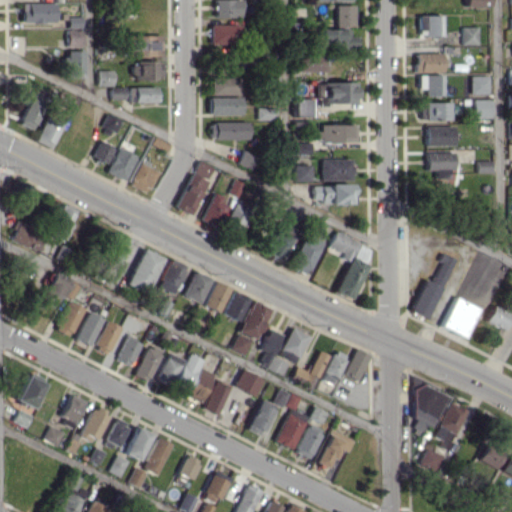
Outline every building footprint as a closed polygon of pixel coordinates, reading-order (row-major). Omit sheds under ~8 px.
[(211,0),(211,17),(237,17),(236,0),(211,0)] [(51,2),(19,2),(20,22),(52,22),(51,2)] [(350,4),(331,4),(332,25),(350,25),(350,4)] [(437,14),(415,15),(416,36),(438,35),(437,14)] [(237,23),(206,24),(207,44),(237,43),(237,23)] [(473,26),(457,26),(457,44),(473,43),(473,26)] [(315,28),(314,48),(351,49),(352,29),(315,28)] [(123,55),(158,54),(158,35),(123,35),(123,55)] [(80,50),(63,50),(63,77),(80,77),(80,50)] [(438,53),(411,52),(411,71),(438,72),(438,53)] [(320,71),(319,54),(293,55),(294,72),(320,71)] [(130,79),(158,79),(158,61),(130,61),(130,79)] [(109,70),(94,70),(94,85),(109,85),(109,70)] [(438,74),(414,74),(414,88),(421,88),(421,95),(439,95),(438,74)] [(484,93),(484,75),(466,75),(466,93),(484,93)] [(207,94),(235,94),(235,77),(207,76),(207,94)] [(352,102),(351,81),(320,82),(320,103),(352,102)] [(121,98),(122,86),(107,86),(107,98),(121,98)] [(153,86),(125,86),(125,101),(153,101),(153,86)] [(44,97),(25,89),(21,100),(25,102),(15,123),(30,129),(44,97)] [(205,114),(237,114),(237,96),(205,97),(205,114)] [(289,116),(305,116),(305,98),(289,98),(289,116)] [(487,117),(487,99),(468,99),(469,117),(487,117)] [(445,101),(420,102),(420,120),(446,119),(445,101)] [(252,119),(272,119),(272,107),(253,107),(252,119)] [(97,126),(112,132),(117,119),(103,113),(97,126)] [(32,139),(47,147),(59,122),(44,114),(32,139)] [(243,121),(206,122),(206,138),(244,138),(243,121)] [(351,141),(351,124),(314,123),(314,141),(351,141)] [(421,145),(449,144),(449,125),(421,126),(421,145)] [(146,144),(163,151),(166,143),(149,136),(146,144)] [(291,153),(309,154),(309,139),(291,139),(291,153)] [(109,147),(94,141),(89,157),(103,163),(109,147)] [(102,171),(119,180),(131,156),(114,147),(102,171)] [(421,150),(421,168),(450,168),(450,149),(421,150)] [(253,156),(239,150),(233,162),(247,168),(253,156)] [(348,158),(316,158),(316,178),(348,178),(348,158)] [(472,172),(487,171),(487,160),(472,160),(472,172)] [(124,183),(142,192),(153,170),(136,161),(124,183)] [(289,180),(306,180),(307,164),(290,163),(289,180)] [(445,177),(444,168),(430,169),(431,178),(445,177)] [(202,179),(185,172),(171,207),(188,214),(202,179)] [(347,183),(307,183),(307,202),(352,202),(352,192),(347,192),(347,183)] [(218,196),(209,192),(196,219),(213,226),(224,204),(216,200),(218,196)] [(219,226),(237,233),(246,210),(229,203),(219,226)] [(73,210),(60,204),(45,234),(57,240),(73,210)] [(42,235),(13,221),(5,236),(35,250),(42,235)] [(263,253),(280,259),(292,228),(275,222),(263,253)] [(324,245),(339,251),(337,257),(344,259),(330,291),(348,299),(363,263),(361,262),(367,247),(330,231),(324,245)] [(100,256),(115,261),(123,237),(108,232),(100,256)] [(318,241),(301,233),(285,266),(303,274),(318,241)] [(159,257),(139,247),(122,283),(142,293),(159,257)] [(406,311),(424,318),(449,257),(437,252),(434,260),(436,261),(428,282),(419,278),(406,311)] [(181,263),(164,257),(153,287),(171,293),(181,263)] [(195,303),(207,278),(191,270),(179,295),(195,303)] [(70,299),(75,284),(65,281),(66,278),(48,273),(40,299),(57,304),(59,295),(70,299)] [(199,305),(214,312),(226,287),(210,280),(199,305)] [(245,297),(229,290),(218,313),(234,320),(245,297)] [(475,307),(451,296),(437,325),(461,337),(475,307)] [(252,339),(266,308),(248,299),(234,331),(252,339)] [(67,335),(78,306),(62,300),(51,329),(67,335)] [(481,321),(501,328),(507,312),(488,305),(481,321)] [(99,317),(84,310),(71,338),(86,345),(99,317)] [(104,353),(117,326),(102,319),(89,346),(104,353)] [(292,362),(304,333),(286,326),(274,355),(292,362)] [(259,343),(261,344),(259,349),(270,353),(278,333),(265,328),(259,343)] [(247,339),(233,333),(227,348),(240,354),(247,339)] [(113,360),(128,365),(135,341),(120,337),(113,360)] [(143,344),(130,374),(143,381),(157,351),(143,344)] [(364,352),(349,348),(340,375),(355,380),(364,352)] [(298,381),(307,386),(324,354),(314,349),(298,381)] [(316,378),(329,384),(343,355),(330,349),(316,378)] [(152,378),(166,385),(179,358),(165,352),(152,378)] [(183,391),(198,358),(184,352),(170,385),(183,391)] [(277,374),(282,362),(267,355),(261,367),(277,374)] [(211,373),(195,367),(184,396),(201,402),(211,373)] [(249,396),(258,379),(238,368),(229,385),(249,396)] [(12,400),(28,408),(42,379),(25,371),(12,400)] [(201,403),(214,409),(226,385),(213,378),(201,403)] [(427,427),(444,397),(416,382),(404,404),(416,411),(411,421),(420,426),(421,423),(427,427)] [(271,402),(289,409),(295,396),(274,387),(268,403),(256,398),(243,429),(258,435),(271,402)] [(80,400),(66,393),(56,415),(70,422),(80,400)] [(442,449),(461,408),(444,401),(428,436),(436,439),(433,445),(442,449)] [(89,406),(75,434),(91,442),(105,413),(89,406)] [(8,420),(22,427),(28,414),(13,408),(8,420)] [(270,441),(287,449),(300,420),(283,412),(270,441)] [(111,418),(102,441),(116,446),(124,423),(111,418)] [(305,458),(318,430),(303,423),(290,451),(305,458)] [(38,439),(53,445),(59,430),(44,424),(38,439)] [(147,433),(132,426),(119,452),(134,460),(147,433)] [(344,452),(349,439),(327,429),(312,461),(323,466),(328,457),(332,459),(337,448),(344,452)] [(166,441),(151,436),(139,469),(154,475),(166,441)] [(491,468),(497,455),(478,446),(472,459),(491,468)] [(100,450),(90,447),(85,461),(95,464),(100,450)] [(432,471),(438,454),(422,448),(415,464),(432,471)] [(511,457),(506,454),(497,470),(511,478),(511,457)] [(195,463),(180,457),(173,472),(188,479),(195,463)] [(123,461),(118,458),(114,465),(108,461),(103,470),(115,476),(123,461)] [(52,511),(71,511),(81,492),(72,488),(79,476),(72,473),(52,511)] [(197,496),(212,503),(223,481),(208,473),(197,496)] [(230,511),(247,511),(256,488),(240,483),(230,511)] [(489,494),(501,501),(505,494),(492,488),(489,494)] [(174,507),(184,511),(185,511),(192,497),(180,492),(174,507)] [(80,511),(99,511),(102,506),(87,499),(80,511)] [(258,511),(274,511),(277,505),(264,499),(258,511)] [(206,511),(210,505),(201,501),(195,511),(206,511)] [(279,511),(298,511),(299,510),(283,503),(279,511)]
